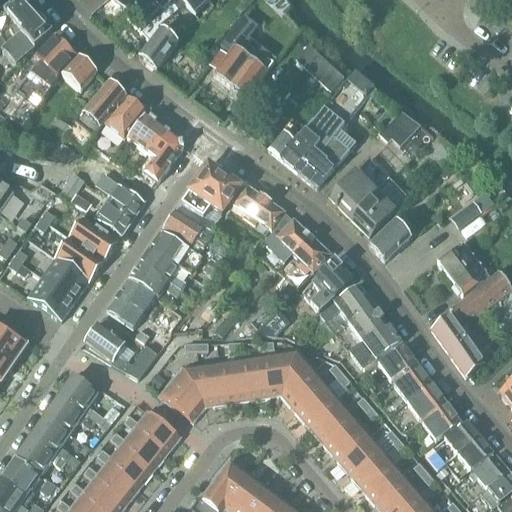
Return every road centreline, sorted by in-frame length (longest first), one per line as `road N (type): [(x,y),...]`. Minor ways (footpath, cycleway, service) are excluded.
road 1 (residential): [(511,450),(353,252),(206,134)]
road 2 (residential): [(206,134),(0,422)]
road 3 (residential): [(341,511),(267,432),(235,431),(211,449),(164,511)]
road 4 (residential): [(206,134),(55,0)]
